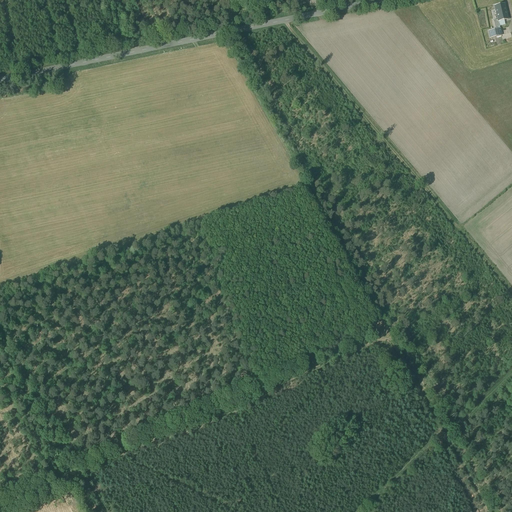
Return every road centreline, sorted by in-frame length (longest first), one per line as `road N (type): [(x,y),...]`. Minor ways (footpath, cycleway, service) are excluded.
road 1 (tertiary): [(0,80),(383,0)]
road 2 (track): [(283,20),(511,293)]
road 3 (track): [(69,476),(388,336)]
road 4 (track): [(0,328),(69,476)]
